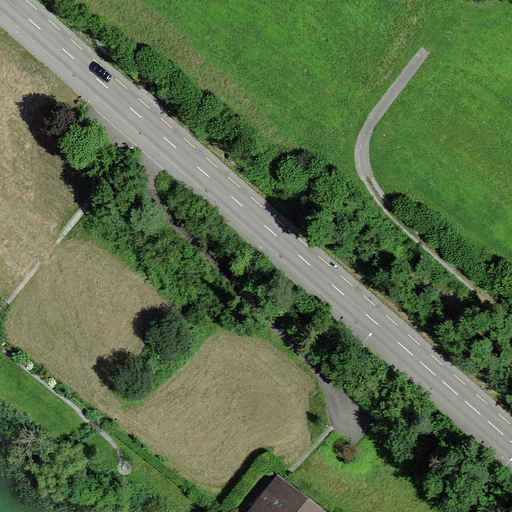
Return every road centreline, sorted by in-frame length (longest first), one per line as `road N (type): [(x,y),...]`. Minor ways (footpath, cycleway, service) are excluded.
road 1 (secondary): [(511,442),(6,0)]
road 2 (track): [(511,297),(380,187),(359,136),(423,47)]
